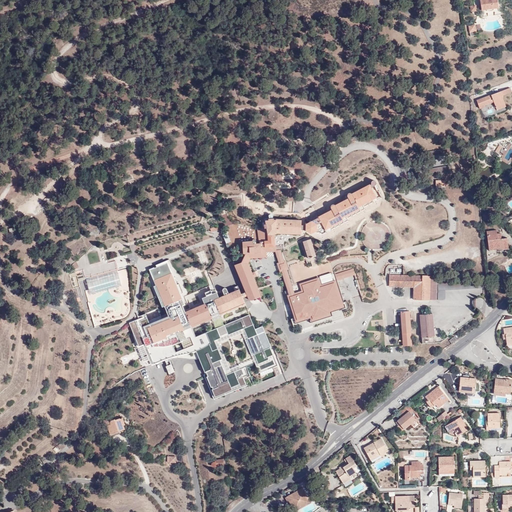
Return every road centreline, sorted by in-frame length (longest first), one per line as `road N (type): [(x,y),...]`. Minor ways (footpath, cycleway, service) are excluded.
road 1 (track): [(351,127),(323,112),(274,105),(99,144),(104,129),(133,110),(131,92),(121,80),(100,76),(63,81),(53,60),(67,43),(162,0)]
road 2 (tertiary): [(246,501),(300,474),(457,347)]
